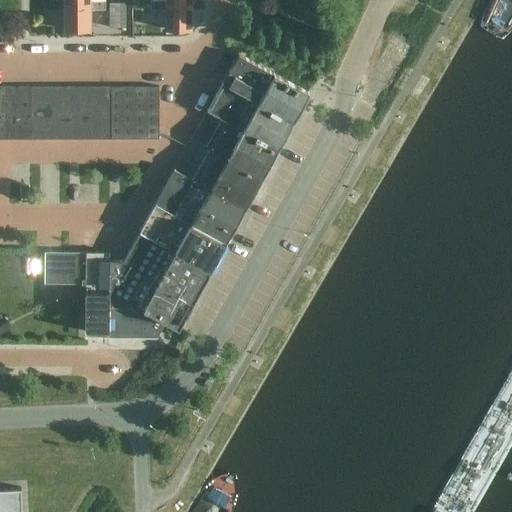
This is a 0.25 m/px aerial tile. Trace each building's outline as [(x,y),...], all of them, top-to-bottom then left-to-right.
[(66,30),(91,29),(91,10),(106,10),(106,1),(91,1),(91,4),(66,5),(66,30)] [(192,29),(192,5),(167,5),(167,1),(151,1),(151,10),(167,10),(167,29),(192,29)] [(109,3),(110,28),(112,28),(127,28),(127,3),(109,3)] [(239,54),(224,82),(224,83),(294,121),(309,94),(239,54)] [(278,149),(294,121),(224,83),(209,110),(278,149)] [(20,113),(32,113),(32,87),(0,86),(0,113),(8,113),(20,113)] [(89,113),(100,113),(100,86),(88,87),(89,113)] [(100,86),(100,113),(111,113),(111,86),(100,86)] [(111,139),(123,139),(136,139),(135,86),(111,86),(111,113),(111,139)] [(136,139),(148,139),(160,138),(160,86),(135,86),(136,139)] [(32,113),(43,113),(43,87),(32,87),(32,113)] [(43,113),(55,113),(55,87),(43,87),(43,113)] [(55,113),(66,113),(66,87),(55,87),(55,113)] [(66,113),(77,113),(77,87),(66,87),(66,113)] [(77,113),(89,113),(88,87),(77,87),(77,113)] [(263,177),(278,149),(209,110),(208,110),(192,138),(263,177)] [(0,139),(8,139),(8,113),(0,113),(0,139)] [(8,139),(20,139),(20,113),(8,113),(8,139)] [(20,113),(20,139),(32,139),(32,113),(20,113)] [(32,139),(44,139),(43,113),(32,113),(32,139)] [(44,139),(55,139),(55,113),(43,113),(44,139)] [(55,139),(66,139),(66,113),(55,113),(55,139)] [(66,139),(77,139),(77,113),(66,113),(66,139)] [(77,139),(89,139),(89,113),(77,113),(77,139)] [(89,139),(100,139),(100,113),(89,113),(89,139)] [(100,113),(100,139),(111,139),(111,113),(100,113)] [(192,138),(175,168),(245,208),(263,177),(192,138)] [(227,241),(245,208),(175,168),(157,202),(227,241)] [(210,271),(226,242),(227,241),(157,202),(141,232),(210,271)] [(210,271),(141,232),(140,232),(124,260),(111,260),(110,307),(144,308),(168,321),(179,327),(210,271)] [(108,332),(110,307),(111,260),(111,252),(87,252),(45,252),(45,284),(86,284),(86,332),(108,332)] [(110,307),(108,332),(108,338),(158,338),(168,321),(144,308),(110,307)] [(0,325),(0,334),(12,328),(9,321),(0,325)] [(0,511),(22,511),(22,488),(0,488),(0,511)]
